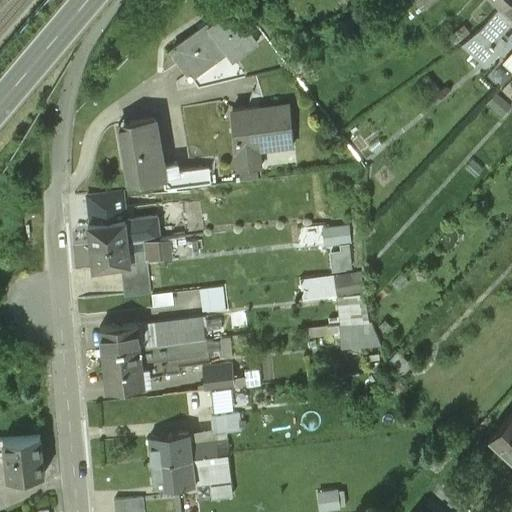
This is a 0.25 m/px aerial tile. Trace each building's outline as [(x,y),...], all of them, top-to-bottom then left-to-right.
[(511,0),(502,0),(501,2),(479,27),(464,38),(486,59),(507,38),(500,31),(511,18),(511,0)] [(236,6),(211,24),(209,22),(203,27),(204,28),(203,29),(200,25),(175,42),(191,69),(189,70),(191,73),(220,53),(218,50),(227,43),(236,55),(259,38),(236,6)] [(251,106),(250,104),(233,106),(240,166),(261,163),(258,136),(269,135),(270,144),(293,141),(289,101),(259,104),(259,105),(251,106)] [(157,114),(132,118),(132,119),(126,120),(127,130),(123,130),(128,167),(163,162),(164,162),(164,160),(157,114)] [(210,163),(179,168),(177,158),(164,160),(164,162),(163,162),(167,185),(212,178),(210,163)] [(114,191),(90,194),(91,208),(116,206),(114,191)] [(126,218),(89,222),(91,245),(129,241),(126,218)] [(158,218),(145,219),(147,239),(160,238),(158,218)] [(349,222),(323,225),(325,244),(350,242),(349,222)] [(160,238),(147,239),(148,248),(149,258),(162,256),(160,238)] [(129,241),(91,245),(94,268),(131,264),(131,260),(149,258),(148,248),(130,250),(129,241)] [(330,250),(332,268),(352,266),(350,242),(340,243),(341,248),(330,250)] [(122,266),(125,294),(150,291),(147,263),(122,266)] [(334,272),(336,293),(363,290),(360,269),(334,272)] [(300,276),(302,300),(336,296),(336,293),(334,272),(300,276)] [(223,284),(199,288),(202,310),(226,308),(223,284)] [(363,290),(336,293),(336,296),(339,324),(368,321),(363,290)] [(202,317),(138,324),(140,346),(205,339),(202,317)] [(339,324),(339,325),(342,346),(381,342),(374,321),(339,324)] [(138,324),(101,328),(103,350),(140,346),(138,324)] [(103,350),(102,350),(106,390),(145,385),(144,377),(181,372),(180,366),(198,365),(198,364),(210,363),(207,339),(140,346),(103,350)] [(387,362),(402,376),(412,365),(397,351),(387,362)] [(220,364),(205,365),(207,389),(236,386),(233,363),(220,364)] [(235,408),(212,412),(215,431),(239,426),(235,408)] [(511,411),(489,436),(511,457),(511,411)] [(189,431),(148,435),(151,460),(191,456),(189,440),(189,431)] [(42,434),(0,438),(0,461),(6,460),(8,478),(46,473),(42,434)] [(215,437),(189,440),(191,456),(217,453),(215,437)] [(227,454),(217,455),(217,453),(191,456),(151,460),(154,486),(209,480),(211,496),(231,494),(227,454)] [(320,511),(340,509),(338,488),(317,489),(320,511)] [(143,511),(142,496),(114,499),(115,511),(143,511)]
